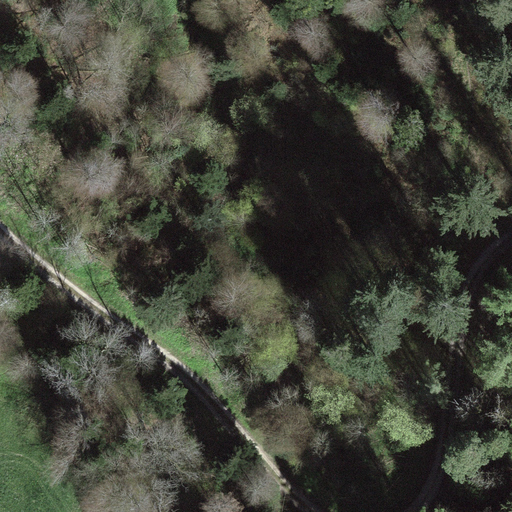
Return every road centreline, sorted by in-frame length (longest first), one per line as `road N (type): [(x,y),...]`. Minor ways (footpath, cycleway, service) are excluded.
road 1 (track): [(0,228),(207,390),(311,511)]
road 2 (track): [(416,511),(436,471),(472,275),(511,235)]
